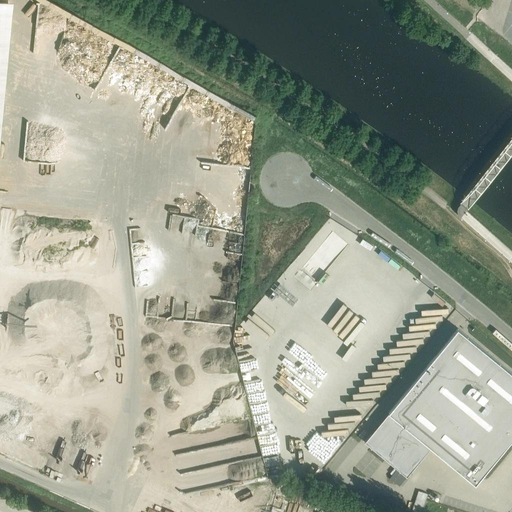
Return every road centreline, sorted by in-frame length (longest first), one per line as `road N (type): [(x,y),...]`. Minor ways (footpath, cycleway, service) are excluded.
road 1 (unknown): [(116,498),(132,346),(124,231),(105,210),(0,191)]
road 2 (track): [(125,0),(310,110),(449,213)]
road 3 (unclassified): [(301,181),(511,340)]
road 4 (unknown): [(0,457),(92,499),(116,498)]
